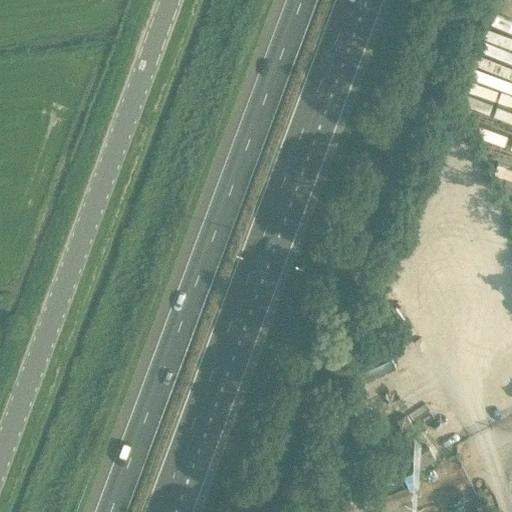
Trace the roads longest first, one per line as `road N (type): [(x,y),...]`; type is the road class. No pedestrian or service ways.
road 1 (motorway): [(301,0),(110,511)]
road 2 (motorway): [(160,511),(351,0)]
road 3 (tertiary): [(168,0),(0,449)]
